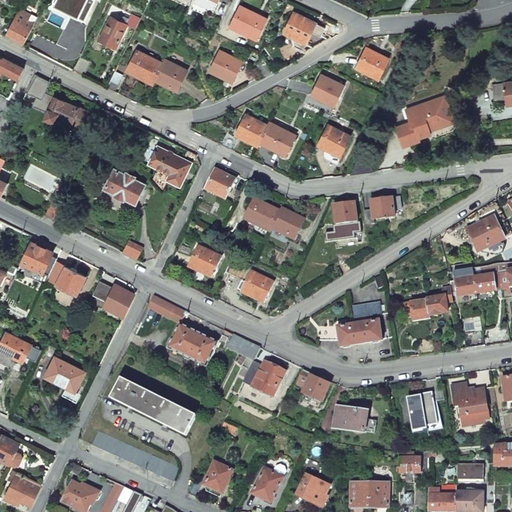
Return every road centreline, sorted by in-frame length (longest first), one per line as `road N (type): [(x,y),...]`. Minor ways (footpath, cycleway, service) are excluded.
road 1 (residential): [(511,163),(293,189),(212,149)]
road 2 (residential): [(271,336),(511,174)]
road 3 (residential): [(511,354),(364,376),(271,336)]
road 4 (residential): [(366,25),(213,111),(167,126)]
road 5 (residential): [(148,281),(67,448)]
road 6 (residential): [(148,281),(0,205)]
road 7 (residential): [(67,448),(206,511)]
road 8 (residential): [(167,126),(34,59)]
road 9 (residential): [(212,149),(148,281)]
road 10 (residential): [(271,336),(148,281)]
road 11 (residential): [(366,25),(490,15)]
